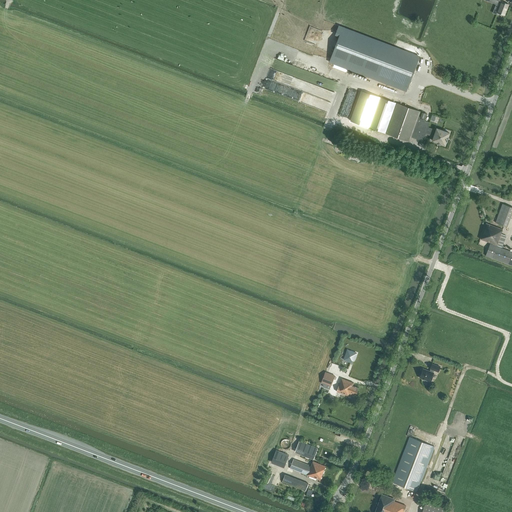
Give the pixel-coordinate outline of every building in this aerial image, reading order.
[(490,0),(501,4),(498,12),(505,15),(509,4),(501,1),(498,0),(490,0)] [(406,91),(419,57),(343,28),(330,62),(406,91)] [(335,92),(339,79),(298,64),(295,74),(313,81),(312,85),(314,86),(313,90),(323,94),(323,91),(327,92),(328,89),(335,92)] [(328,109),(332,99),(290,83),(286,93),(328,109)] [(379,97),(361,91),(351,121),(369,127),(379,97)] [(380,97),(369,127),(386,133),(396,103),(380,97)] [(397,103),(387,133),(410,141),(411,137),(420,111),(397,103)] [(420,111),(411,137),(423,141),(426,132),(428,127),(430,123),(425,121),(427,114),(420,111)] [(428,127),(426,132),(435,135),(433,140),(446,145),(450,133),(437,128),(437,130),(428,127)] [(495,223),(507,227),(511,214),(511,207),(502,204),(495,223)] [(501,233),(502,229),(486,222),(480,239),(496,245),(501,233)] [(505,235),(501,233),(496,245),(501,246),(505,235)] [(511,264),(511,251),(490,243),(485,254),(511,264)] [(347,353),(344,362),(351,365),(352,363),(354,364),(357,356),(347,353)] [(423,369),(420,377),(423,379),(427,380),(431,381),(434,373),(433,373),(434,370),(438,372),(440,367),(432,364),(430,369),(431,369),(430,372),(423,369)] [(335,375),(325,372),(321,383),(331,386),(335,375)] [(359,388),(353,385),(354,383),(342,378),(337,391),(349,396),(350,393),(356,395),(359,388)] [(410,437),(393,483),(417,492),(434,446),(410,437)] [(316,455),(320,444),(301,438),(297,449),(316,455)] [(463,440),(456,438),(451,454),(458,456),(463,440)] [(290,445),(290,444),(290,442),(289,441),(288,440),(287,440),(286,439),(284,439),(283,440),(282,441),(281,442),(281,444),(281,445),(281,446),(282,447),(283,448),(285,449),(286,449),(287,448),(289,448),(290,446),(290,445)] [(279,446),(273,459),(286,465),(291,452),(279,446)] [(290,468),(321,480),(326,466),(313,461),(311,466),(293,459),(290,468)] [(446,488),(449,481),(439,477),(442,469),(437,467),(431,482),(435,483),(446,488)] [(455,491),(464,493),(466,487),(457,484),(455,491)] [(382,494),(374,511),(403,511),(406,505),(394,501),(395,499),(382,494)] [(426,501),(422,511),(448,511),(449,510),(426,501)]
